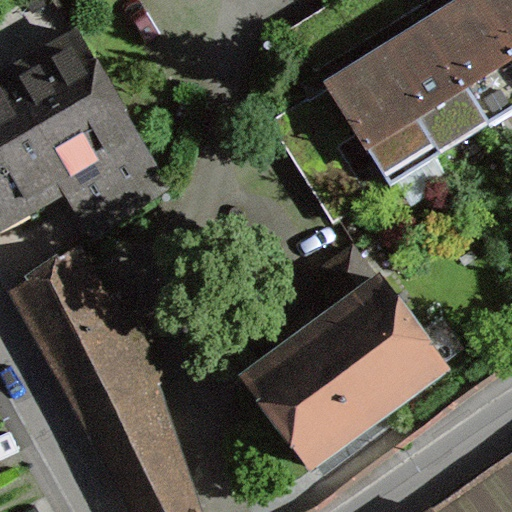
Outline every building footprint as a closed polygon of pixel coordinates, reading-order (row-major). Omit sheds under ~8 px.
[(343,0),(327,10),(350,45),(367,34),(345,0),(343,0)] [(368,0),(345,0),(367,34),(384,24),(368,0)] [(410,0),(368,0),(384,24),(414,5),(410,0)] [(511,53),(478,0),(471,0),(430,27),(491,124),(511,110),(511,53)] [(511,0),(478,0),(511,53),(511,0)] [(327,10),(296,30),(318,65),(350,45),(327,10)] [(430,27),(381,56),(442,155),(491,124),(430,27)] [(140,136),(82,35),(0,82),(0,215),(59,182),(140,136)] [(381,56),(330,88),(331,89),(351,121),(391,186),(442,155),(381,56)] [(351,121),(331,89),(309,102),(329,135),(351,121)] [(309,102),(307,100),(273,121),(335,220),(370,199),(329,135),(309,102)] [(170,188),(140,136),(59,182),(93,236),(170,188)] [(138,511),(199,511),(152,382),(73,248),(15,288),(138,511)] [(375,284),(350,252),(327,268),(352,301),(375,284)] [(378,416),(446,366),(381,280),(375,284),(352,301),(246,381),(311,467),(378,416)] [(511,511),(511,450),(430,508),(433,511),(511,511)]
